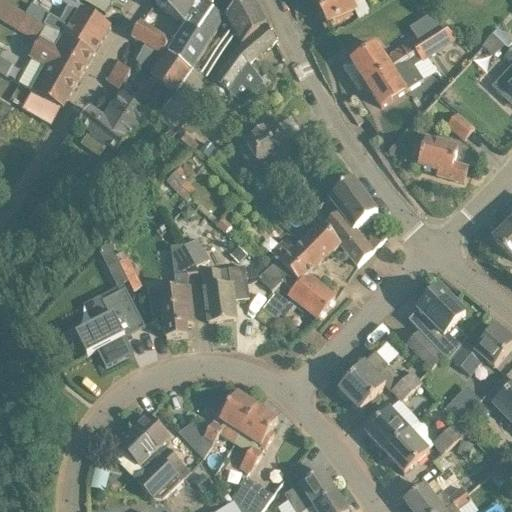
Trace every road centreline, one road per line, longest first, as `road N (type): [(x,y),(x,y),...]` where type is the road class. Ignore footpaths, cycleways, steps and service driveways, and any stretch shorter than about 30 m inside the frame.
road 1 (residential): [(70,511),(80,442),(105,410),(155,375),(222,367),(288,398)]
road 2 (residential): [(436,248),(355,163),(270,0)]
road 3 (residential): [(0,223),(141,0)]
road 4 (residential): [(288,398),(436,248)]
road 5 (residential): [(377,511),(288,398)]
